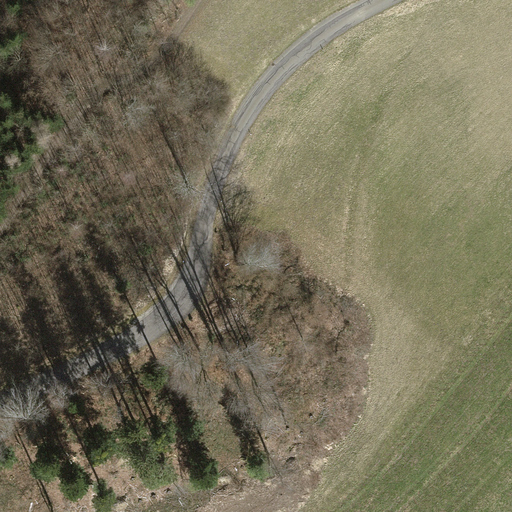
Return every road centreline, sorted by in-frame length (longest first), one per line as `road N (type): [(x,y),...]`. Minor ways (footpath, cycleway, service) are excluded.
road 1 (unclassified): [(0,406),(155,324),(191,291),(259,102),(336,26),(386,0)]
road 2 (track): [(0,248),(80,124)]
